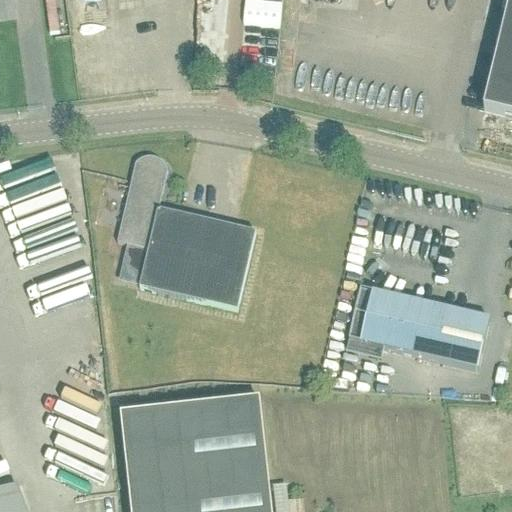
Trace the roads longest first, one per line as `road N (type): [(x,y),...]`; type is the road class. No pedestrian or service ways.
road 1 (unclassified): [(511,191),(207,119),(0,138)]
road 2 (unknown): [(0,329),(51,511)]
road 3 (unknown): [(442,174),(488,0)]
